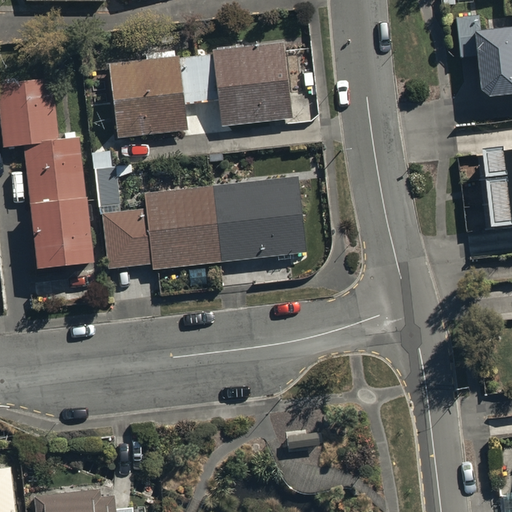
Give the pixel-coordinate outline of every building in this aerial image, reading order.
[(511,30),(482,34),(480,16),(456,19),(461,60),(478,58),(481,95),(489,100),(511,97),(511,30)] [(213,52),(222,129),(293,120),(285,44),(213,52)] [(110,65),(119,140),(189,132),(181,58),(110,65)] [(81,138),(60,141),(53,81),(0,86),(0,107),(5,149),(25,147),(40,274),(96,267),(81,138)] [(145,194),(147,211),(103,216),(110,271),(153,266),(154,271),(307,254),(299,177),(145,194)] [(288,438),(290,451),(321,447),(319,434),(288,438)] [(0,511),(16,511),(12,469),(0,470),(0,511)] [(37,511),(135,511),(135,509),(117,511),(116,497),(103,499),(102,491),(36,498),(37,511)]
